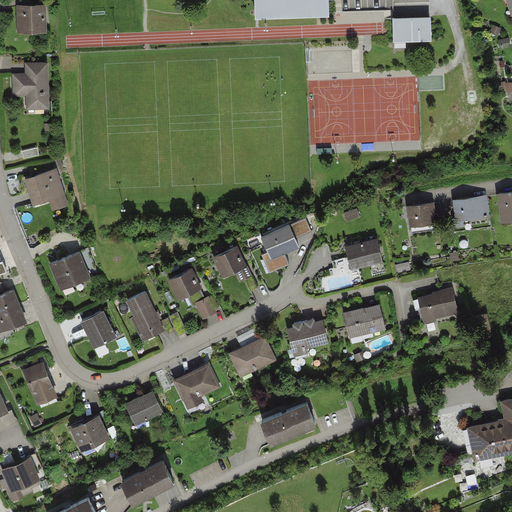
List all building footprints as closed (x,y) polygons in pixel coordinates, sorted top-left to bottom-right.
[(329,0),(251,0),(252,19),(330,17),(329,0)] [(44,5),(19,6),(20,31),(45,31),(44,5)] [(406,44),(433,43),(432,17),(394,19),(395,48),(406,48),(406,44)] [(48,107),(46,63),(32,64),(32,74),(14,74),(15,94),(34,93),(34,107),(48,107)] [(39,154),(37,147),(22,150),(24,158),(39,154)] [(56,169),(27,179),(34,199),(49,194),(53,207),(67,202),(56,169)] [(511,190),(497,193),(501,223),(511,221),(511,190)] [(485,196),(456,200),(458,217),(454,218),(455,226),(466,224),(465,220),(470,220),(470,224),(488,221),(485,196)] [(433,203),(410,206),(413,231),(426,229),(425,222),(432,221),(431,213),(434,212),(433,203)] [(359,216),(357,208),(345,212),(347,220),(359,216)] [(312,231),(306,217),(292,223),(298,237),(312,231)] [(299,245),(289,224),(262,237),(277,269),(290,263),(285,251),(299,245)] [(383,260),(378,238),(346,246),(348,257),(333,260),(335,268),(330,269),(331,276),(352,271),(351,268),(383,260)] [(245,266),(236,246),(215,256),(225,276),(236,270),(241,279),(245,277),(251,290),(258,287),(247,265),(245,266)] [(98,273),(87,248),(51,263),(62,288),(63,288),(65,294),(75,290),(72,284),(98,273)] [(411,269),(409,263),(396,265),(397,271),(411,269)] [(191,268),(170,278),(180,298),(191,293),(195,302),(197,301),(204,315),(214,311),(207,296),(205,297),(191,268)] [(458,311),(452,287),(434,292),(434,293),(413,298),(416,309),(421,307),(424,319),(458,311)] [(0,329),(1,331),(25,321),(11,289),(0,293),(0,329)] [(145,292),(126,301),(144,339),(163,330),(145,292)] [(385,324),(379,304),(345,313),(350,336),(369,331),(368,328),(385,324)] [(103,310),(82,320),(95,347),(116,337),(103,310)] [(185,330),(177,313),(170,316),(179,333),(185,330)] [(174,330),(168,317),(162,320),(168,333),(174,330)] [(328,341),(323,320),(315,322),(314,318),(294,323),(295,327),(288,329),(293,346),(288,347),(290,355),(295,353),(296,356),(309,353),(307,346),(328,341)] [(243,347),(231,353),(241,372),(254,365),(255,368),(274,358),(264,337),(259,339),(254,329),(238,337),(243,347)] [(55,392),(43,362),(25,370),(38,399),(55,392)] [(208,364),(175,379),(185,399),(198,392),(199,395),(219,385),(208,364)] [(0,413),(10,409),(0,389),(0,413)] [(153,391),(126,403),(134,422),(145,417),(146,419),(162,411),(153,391)] [(475,461),(511,454),(511,400),(502,403),(506,423),(468,430),(475,461)] [(315,422),(307,401),(262,419),(271,440),(315,422)] [(98,417),(73,428),(81,445),(91,440),(92,443),(107,436),(98,417)] [(32,458),(2,470),(6,479),(1,481),(5,492),(9,490),(14,502),(24,498),(20,488),(41,479),(32,458)] [(173,480),(163,460),(122,480),(133,500),(173,480)] [(96,511),(89,497),(58,511),(96,511)]
